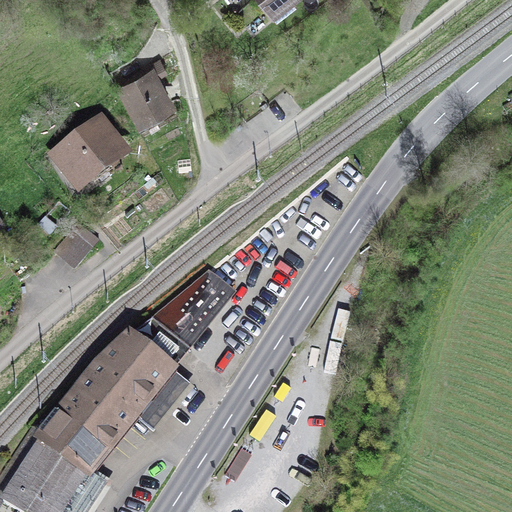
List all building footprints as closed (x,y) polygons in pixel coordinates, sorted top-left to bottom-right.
[(292,0),(259,0),(276,21),(296,5),(292,0)] [(120,84),(140,119),(168,103),(153,76),(165,72),(159,62),(120,84)] [(253,82),(241,90),(258,112),(269,104),(253,82)] [(258,112),(241,90),(230,98),(246,120),(258,112)] [(79,189),(123,155),(100,126),(56,159),(79,189)] [(72,232),(55,252),(75,269),(92,249),(72,232)] [(157,422),(190,379),(180,365),(131,326),(62,401),(4,490),(33,511),(85,511),(107,480),(92,470),(138,410),(157,422)]
